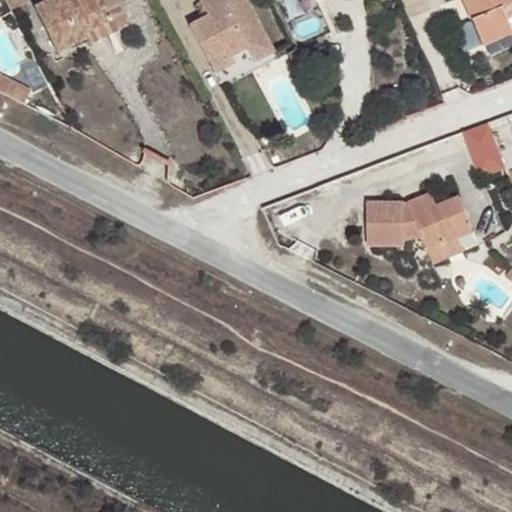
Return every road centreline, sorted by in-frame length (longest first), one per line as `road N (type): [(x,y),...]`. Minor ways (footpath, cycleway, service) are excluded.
road 1 (unclassified): [(511,404),(162,228)]
road 2 (residential): [(511,100),(162,228)]
road 3 (unclassified): [(162,228),(0,146)]
